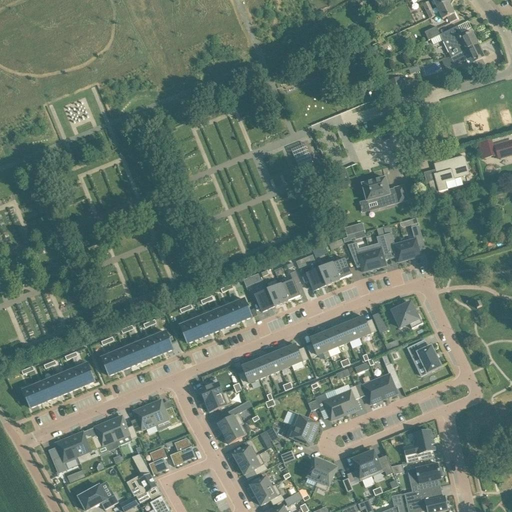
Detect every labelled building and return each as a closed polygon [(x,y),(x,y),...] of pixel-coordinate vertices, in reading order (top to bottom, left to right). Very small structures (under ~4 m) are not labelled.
[(423,5),(427,12),(433,9),(429,2),(423,5)] [(449,2),(437,7),(443,20),(447,18),(450,24),(457,20),(455,14),(449,2)] [(433,9),(427,12),(430,19),(436,17),(433,9)] [(360,15),(354,18),(357,23),(363,21),(360,15)] [(440,35),(450,57),(457,55),(457,56),(463,54),(479,46),(473,33),(463,37),(458,27),(440,35)] [(428,41),(440,35),(437,28),(425,33),(428,41)] [(457,55),(450,57),(455,66),(471,58),(473,63),(469,65),(473,73),(485,67),(482,60),(485,58),(479,46),(463,54),(457,56),(457,55)] [(383,63),(377,65),(381,76),(387,74),(383,63)] [(388,81),(391,94),(407,90),(403,77),(388,81)] [(479,144),(483,161),(497,157),(493,141),(479,144)] [(511,141),(495,146),(499,161),(511,157),(511,141)] [(311,161),(306,150),(301,153),(299,149),(291,152),(298,167),(311,161)] [(436,182),(429,184),(434,202),(441,201),(439,193),(448,190),(446,183),(455,180),(461,178),(470,176),(465,156),(434,165),(436,170),(437,174),(434,175),(436,182)] [(345,170),(338,172),(341,180),(348,177),(345,170)] [(379,208),(407,200),(403,187),(396,189),(396,190),(389,192),(385,179),(363,185),(368,202),(377,199),(379,208)] [(415,240),(405,243),(410,260),(421,257),(420,251),(425,250),(419,226),(412,228),(415,240)] [(348,238),(344,240),(345,243),(352,242),(351,240),(355,239),(354,234),(353,235),(347,236),(348,238)] [(386,235),(384,236),(391,259),(397,258),(398,263),(410,260),(405,243),(395,246),(392,234),(391,234),(386,235)] [(379,244),(369,247),(375,270),(387,267),(385,261),(391,259),(384,236),(377,238),(379,244)] [(342,240),(329,246),(331,252),(344,246),(342,240)] [(357,243),(348,246),(357,269),(362,268),(364,273),(375,270),(369,247),(359,250),(357,243)] [(319,249),(313,252),(316,259),(328,254),(325,247),(319,249)] [(313,256),(296,263),(299,269),(316,263),(313,256)] [(345,260),(333,265),(339,281),(352,276),(345,260)] [(333,265),(320,270),(327,286),(339,281),(333,265)] [(320,270),(307,275),(308,276),(310,282),(314,292),(327,286),(320,270)] [(293,281),(281,286),(288,303),(301,297),(296,285),(301,283),(296,272),(290,274),(293,281)] [(249,279),(243,281),(247,288),(261,282),(258,275),(249,279)] [(281,286),(269,291),(275,308),(276,308),(288,303),(281,286)] [(269,291),(256,296),(263,313),(275,308),(269,291)] [(245,300),(234,305),(241,323),(252,318),(245,300)] [(411,303),(393,311),(397,319),(401,328),(410,324),(412,328),(423,323),(419,315),(417,316),(411,303)] [(234,305),(223,309),(231,327),(241,323),(234,305)] [(223,309),(213,313),(220,331),(231,327),(223,309)] [(213,313),(202,318),(210,336),(220,331),(213,313)] [(202,318),(192,322),(199,340),(210,336),(202,318)] [(364,318),(353,322),(360,339),(377,332),(372,320),(366,323),(364,318)] [(192,322),(181,327),(188,345),(199,340),(192,322)] [(353,322),(343,326),(350,343),(360,339),(353,322)] [(386,325),(378,329),(380,335),(388,331),(386,325)] [(343,326),(332,331),(339,348),(350,343),(343,326)] [(332,331),(322,335),(329,352),(339,348),(332,331)] [(166,333),(155,337),(163,355),(173,351),(166,333)] [(313,345),(307,347),(312,359),(317,357),(329,352),(322,335),(310,340),(313,345)] [(155,337),(145,341),(152,359),(163,355),(155,337)] [(145,341),(134,346),(142,364),(152,359),(145,341)] [(425,341),(408,349),(413,360),(419,357),(427,374),(441,367),(432,347),(428,348),(425,341)] [(296,345),(285,350),(292,367),(309,360),(304,348),(298,351),(296,345)] [(134,346),(124,350),(131,368),(142,364),(134,346)] [(124,350),(113,354),(121,372),(131,368),(124,350)] [(285,350),(274,354),(281,371),(292,367),(285,350)] [(113,354),(102,359),(110,377),(121,372),(113,354)] [(274,354),(264,359),(271,376),(281,371),(274,354)] [(264,359),(253,363),(260,380),(271,376),(264,359)] [(245,373),(239,375),(244,387),(260,380),(253,363),(242,368),(245,373)] [(390,375),(376,381),(384,400),(398,394),(393,381),(398,379),(392,364),(387,367),(390,375)] [(88,365),(77,369),(84,387),(95,383),(88,365)] [(77,369),(66,374),(74,392),(84,387),(77,369)] [(66,374),(56,378),(63,396),(74,392),(66,374)] [(56,378),(45,382),(53,400),(63,396),(56,378)] [(362,384),(356,387),(361,398),(366,396),(370,406),(384,400),(376,381),(363,387),(362,384)] [(45,382),(35,387),(42,405),(53,400),(45,382)] [(210,387),(201,391),(205,403),(206,402),(223,395),(223,394),(219,384),(210,387)] [(35,387),(24,391),(31,409),(42,405),(35,387)] [(351,391),(337,397),(345,416),(359,410),(355,401),(361,398),(356,387),(350,389),(351,391)] [(223,395),(206,402),(210,413),(232,404),(227,393),(223,394),(223,395)] [(325,395),(315,399),(316,401),(319,409),(321,413),(327,410),(331,422),(345,416),(337,397),(328,401),(325,395)] [(162,401),(148,407),(156,425),(169,420),(171,427),(179,424),(174,410),(166,413),(162,401)] [(231,418),(218,426),(224,436),(242,426),(244,425),(239,415),(252,407),(249,401),(228,413),(231,418)] [(316,401),(309,405),(312,412),(319,409),(316,401)] [(137,420),(131,422),(133,426),(136,434),(146,429),(156,425),(148,407),(134,412),(137,420)] [(291,426),(315,436),(319,425),(296,415),(291,426)] [(122,417),(109,423),(116,442),(130,436),(132,440),(138,438),(136,434),(133,426),(127,429),(122,417)] [(98,436),(92,438),(97,450),(116,442),(109,423),(95,428),(98,436)] [(242,426),(224,436),(229,445),(247,435),(242,426)] [(310,447),(315,436),(291,426),(287,437),(310,447)] [(418,455),(407,457),(408,464),(428,460),(426,453),(435,451),(431,432),(414,435),(416,446),(418,455)] [(83,433),(70,439),(78,458),(97,450),(92,438),(86,440),(83,433)] [(61,457),(54,461),(59,474),(67,471),(64,463),(78,458),(70,439),(56,444),(61,457)] [(179,453),(169,457),(174,468),(196,459),(192,448),(191,448),(187,439),(175,444),(179,453)] [(252,446),(234,456),(239,466),(260,455),(259,455),(257,456),(252,446)] [(149,465),(154,476),(169,470),(164,460),(167,459),(163,449),(150,454),(154,463),(149,465)] [(281,456),(284,465),(296,460),(292,451),(281,456)] [(367,455),(363,456),(372,477),(383,473),(374,452),(372,453),(371,451),(366,453),(367,455)] [(140,455),(132,458),(143,478),(136,482),(139,488),(133,491),(140,504),(151,499),(148,494),(158,488),(157,488),(150,475),(140,455)] [(260,455),(239,466),(245,476),(254,471),(257,476),(268,470),(260,455)] [(354,460),(352,461),(361,482),(363,481),(366,489),(375,485),(372,477),(363,456),(360,458),(359,456),(354,459),(354,460)] [(326,464),(315,460),(307,479),(318,483),(326,464)] [(388,461),(381,463),(387,476),(393,474),(388,461)] [(337,469),(326,464),(318,483),(316,488),(327,492),(337,469)] [(402,465),(391,468),(394,475),(404,473),(402,465)] [(413,493),(440,487),(438,480),(441,480),(441,478),(443,477),(441,469),(439,470),(437,465),(416,470),(419,484),(411,486),(413,493)] [(267,478),(251,487),(256,497),(276,485),(272,487),(267,478)] [(349,479),(343,482),(348,493),(354,491),(349,479)] [(396,481),(387,484),(390,490),(398,487),(396,481)] [(276,485),(256,497),(262,506),(271,501),(274,507),(285,501),(276,485)] [(100,486),(79,498),(86,511),(94,508),(100,504),(101,504),(105,511),(119,503),(115,495),(107,500),(100,486)] [(405,495),(406,495),(408,505),(412,504),(414,511),(418,511),(427,510),(427,511),(445,511),(449,511),(448,511),(447,511),(444,497),(445,497),(445,496),(443,497),(440,486),(440,487),(413,493),(405,495)] [(299,493),(285,501),(289,508),(303,500),(299,493)] [(384,511),(405,511),(401,495),(392,497),(394,508),(384,511)] [(170,511),(163,497),(150,504),(154,511),(170,511)] [(134,498),(120,505),(123,511),(126,511),(139,506),(134,498)] [(369,500),(358,505),(361,511),(365,509),(366,511),(374,511),(371,505),(369,500)]
